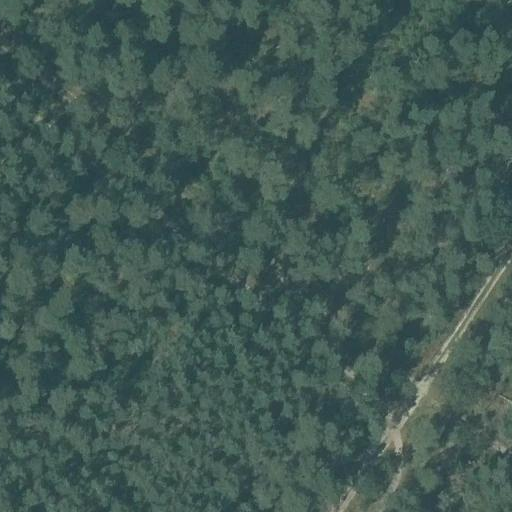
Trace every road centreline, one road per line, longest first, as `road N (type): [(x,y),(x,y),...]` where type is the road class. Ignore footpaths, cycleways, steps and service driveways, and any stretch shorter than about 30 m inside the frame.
road 1 (track): [(0,42),(410,383),(511,451)]
road 2 (unknown): [(377,511),(394,486),(398,438),(370,390),(0,82)]
road 3 (track): [(324,511),(511,222)]
